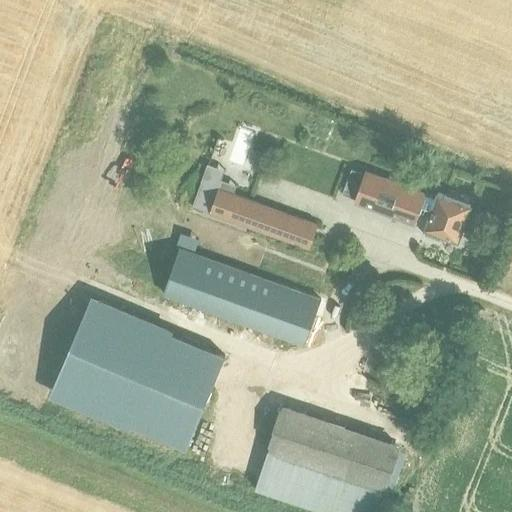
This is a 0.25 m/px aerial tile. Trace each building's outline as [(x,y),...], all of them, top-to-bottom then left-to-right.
[(244,121),(234,143),(246,149),(257,127),(244,121)] [(207,162),(192,205),(310,247),(319,222),(234,192),(237,184),(222,178),(225,169),(207,162)] [(366,171),(353,166),(343,192),(357,197),(355,202),(416,224),(420,214),(428,218),(423,232),(441,239),(444,232),(459,238),(472,203),(438,190),(436,196),(428,193),(429,191),(367,169),(366,171)] [(181,247),(164,294),(306,344),(323,298),(181,247)] [(93,293),(50,394),(129,428),(131,423),(146,430),(186,448),(227,354),(173,331),(174,328),(93,293)] [(267,455),(256,488),(330,511),(375,511),(397,446),(281,407),(268,443),(271,444),(267,455)]
